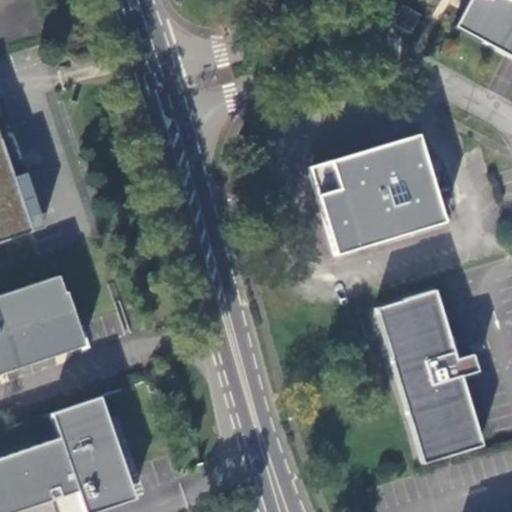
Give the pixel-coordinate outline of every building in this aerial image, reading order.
[(511,0),(465,0),(462,6),(452,25),(511,57),(511,0)] [(419,15),(401,4),(393,18),(392,22),(394,25),(409,33),(419,15)] [(414,132),(302,165),(329,256),(440,222),(414,132)] [(0,142),(0,238),(28,229),(0,142)] [(0,374),(83,346),(65,293),(63,293),(57,276),(0,295),(0,374)] [(452,359),(430,290),(371,308),(418,463),(478,445),(456,376),(473,371),(468,354),(452,359)] [(0,511),(12,511),(74,492),(80,511),(95,511),(132,500),(98,398),(48,415),(56,439),(0,457),(0,511)] [(56,511),(53,501),(40,505),(42,511),(56,511)]
